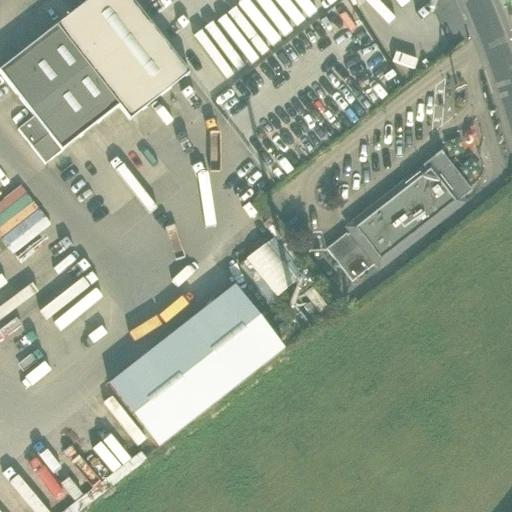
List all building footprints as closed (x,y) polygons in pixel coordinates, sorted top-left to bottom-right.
[(91,0),(56,28),(118,108),(129,122),(188,75),(178,61),(129,0),(91,0)] [(0,71),(0,76),(33,118),(47,136),(60,153),(118,108),(56,28),(0,71)] [(17,131),(31,149),(47,136),(33,118),(17,131)] [(60,153),(47,136),(31,149),(44,166),(60,153)] [(352,230),(354,231),(378,262),(381,267),(392,258),(400,252),(398,249),(424,229),(426,232),(434,226),(431,223),(471,192),(441,153),(397,188),(400,192),(352,230)] [(21,186),(0,202),(0,237),(8,248),(46,218),(21,186)] [(351,283),(378,262),(354,231),(346,237),(345,235),(326,251),(351,283)] [(233,289),(108,387),(157,450),(282,351),(233,289)] [(335,341),(192,453),(237,511),(246,511),(384,404),(335,341)] [(142,453),(65,511),(80,511),(147,460),(142,453)] [(237,511),(192,453),(173,468),(207,511),(237,511)]
